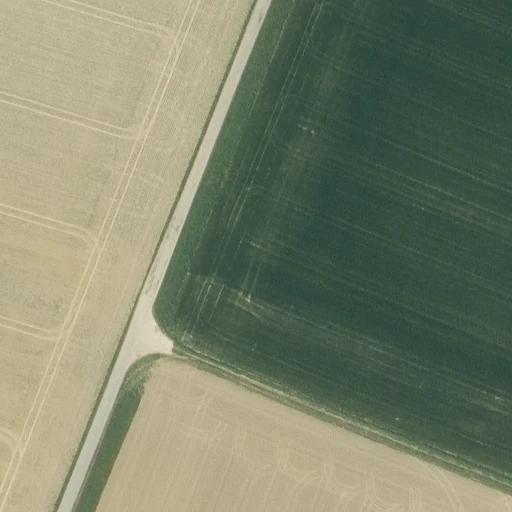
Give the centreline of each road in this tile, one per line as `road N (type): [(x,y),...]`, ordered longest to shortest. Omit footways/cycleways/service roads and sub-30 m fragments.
road 1 (track): [(511,492),(130,342)]
road 2 (track): [(264,0),(130,342)]
road 3 (track): [(130,342),(65,511)]
